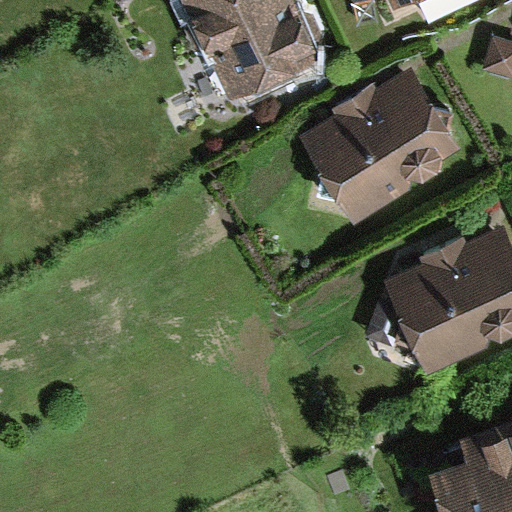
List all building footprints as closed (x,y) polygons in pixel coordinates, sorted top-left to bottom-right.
[(234,100),(322,55),(296,0),(184,0),(194,21),(188,32),(198,52),(211,56),(234,100)] [(511,36),(494,32),(485,63),(511,71),(511,36)] [(413,70),(378,92),(375,87),(333,114),(336,118),(299,142),(323,178),(319,198),(340,200),(355,227),(410,193),(411,186),(423,188),(442,174),(446,159),(462,150),(413,70)] [(425,261),(386,280),(404,322),(398,341),(415,346),(429,373),(486,345),(489,332),(501,340),(511,334),(511,251),(500,226),(463,243),(460,238),(422,256),(425,261)] [(467,472),(430,485),(439,511),(511,511),(511,439),(462,457),(467,472)]
